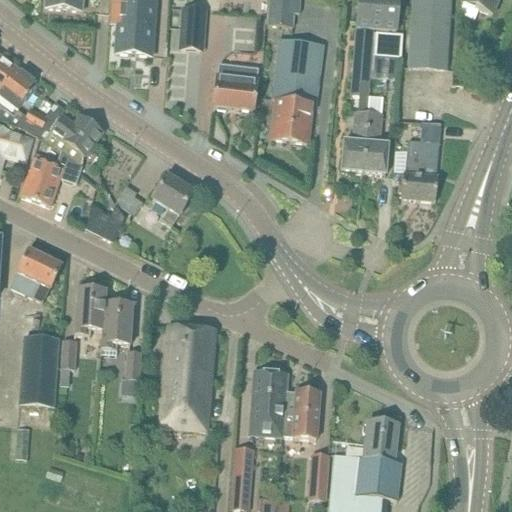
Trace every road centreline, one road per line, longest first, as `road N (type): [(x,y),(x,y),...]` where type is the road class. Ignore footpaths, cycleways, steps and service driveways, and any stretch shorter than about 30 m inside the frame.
road 1 (secondary): [(291,270),(237,193),(0,26)]
road 2 (residential): [(246,311),(223,315),(0,207)]
road 3 (secondary): [(451,290),(511,107)]
road 4 (secondary): [(396,326),(326,306),(291,270)]
road 5 (secondary): [(467,511),(468,433),(458,392)]
